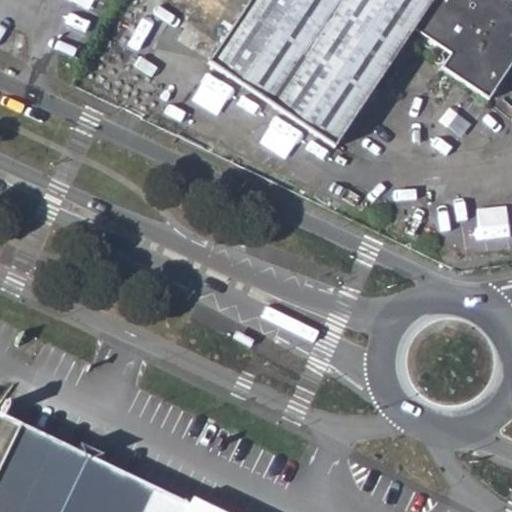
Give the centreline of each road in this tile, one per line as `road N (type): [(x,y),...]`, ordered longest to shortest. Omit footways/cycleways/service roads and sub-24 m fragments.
road 1 (secondary): [(392,326),(199,255),(0,162)]
road 2 (secondary): [(0,191),(382,375)]
road 3 (secondary): [(502,319),(484,304),(446,295),(415,304),(392,326)]
road 4 (secondary): [(382,375),(392,401),(418,424),(447,432),(477,426)]
